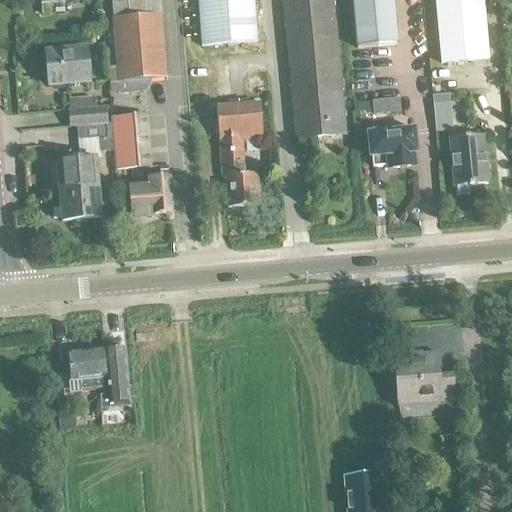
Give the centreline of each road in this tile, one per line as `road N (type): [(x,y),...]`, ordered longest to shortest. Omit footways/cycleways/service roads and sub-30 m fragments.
road 1 (secondary): [(6,294),(511,249)]
road 2 (unknown): [(466,274),(488,511)]
road 3 (track): [(192,441),(177,280)]
